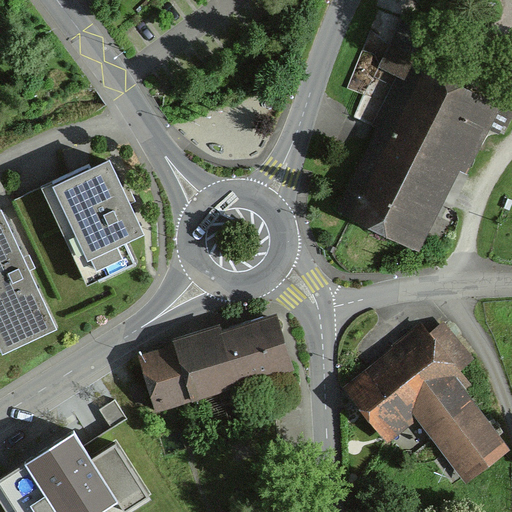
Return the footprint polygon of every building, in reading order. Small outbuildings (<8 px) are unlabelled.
[(319,218),(407,261),(451,174),(462,180),(504,95),(405,46),(319,218)] [(108,151),(43,182),(87,275),(132,254),(121,232),(141,222),(108,151)] [(0,342),(54,317),(0,203),(0,342)] [(293,371),(277,317),(142,357),(159,411),(293,371)] [(420,330),(338,389),(383,449),(411,428),(463,497),(511,460),(511,454),(456,379),(420,330)] [(72,427),(2,471),(28,511),(80,511),(113,491),(72,427)]
